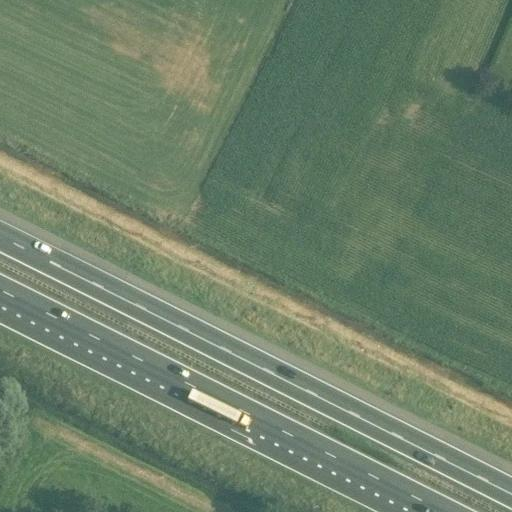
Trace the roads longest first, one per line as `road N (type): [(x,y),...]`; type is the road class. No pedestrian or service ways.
road 1 (motorway): [(511,495),(0,238)]
road 2 (motorway): [(0,292),(435,511)]
